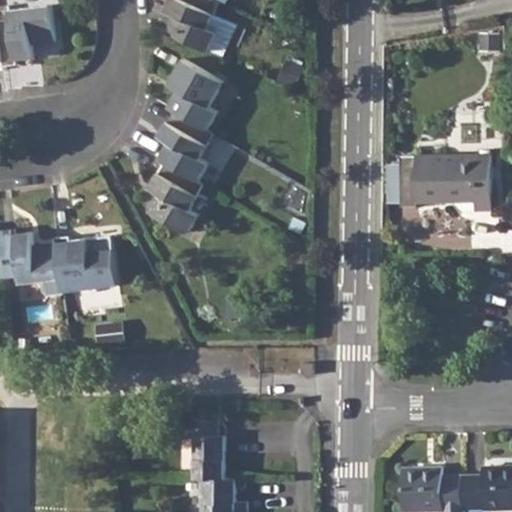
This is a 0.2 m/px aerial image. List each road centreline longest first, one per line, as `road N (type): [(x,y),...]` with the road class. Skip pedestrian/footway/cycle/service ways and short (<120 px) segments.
road 1 (tertiary): [(362,0),(357,405)]
road 2 (residential): [(511,406),(357,405)]
road 3 (residential): [(121,56),(94,95),(46,112),(0,113)]
road 4 (residential): [(0,169),(92,148),(118,117)]
